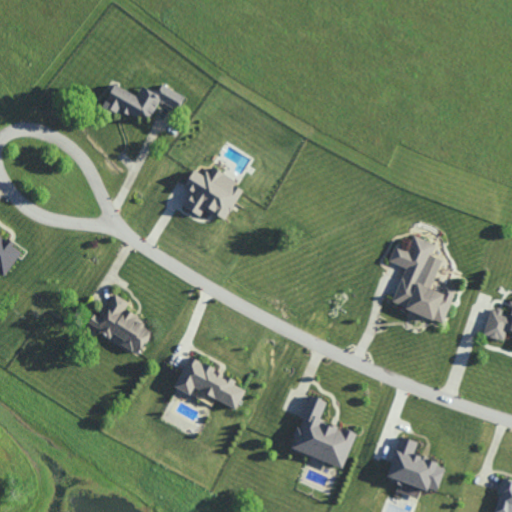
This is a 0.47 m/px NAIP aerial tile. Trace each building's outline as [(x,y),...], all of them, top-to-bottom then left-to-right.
[(160,101),(178,110),(185,96),(162,84),(158,93),(142,86),(137,96),(115,84),(104,104),(136,120),(140,113),(151,118),(160,101)] [(185,207),(201,216),(205,209),(226,220),(245,186),(210,167),(206,175),(194,169),(185,187),(193,192),(185,207)] [(24,249),(0,232),(0,274),(4,277),(24,249)] [(445,322),(456,289),(445,286),(443,292),(431,288),(441,259),(431,255),(435,243),(413,236),(408,249),(395,245),(389,261),(405,267),(392,304),(445,322)] [(139,353),(155,328),(125,309),(129,302),(116,294),(101,318),(95,314),(88,323),(112,338),(113,337),(139,353)] [(511,301),(509,313),(491,308),(483,334),(504,340),(507,331),(511,332),(511,340),(511,341),(511,301)] [(175,388),(191,395),(193,389),(238,408),(246,389),(235,385),(238,379),(188,357),(175,388)] [(344,468),(357,433),(320,420),(327,401),(309,394),(290,448),(344,468)] [(417,441),(400,436),(388,476),(398,479),(397,480),(437,492),(446,465),(413,455),(417,441)] [(493,511),(511,511),(511,481),(503,479),(493,511)]
